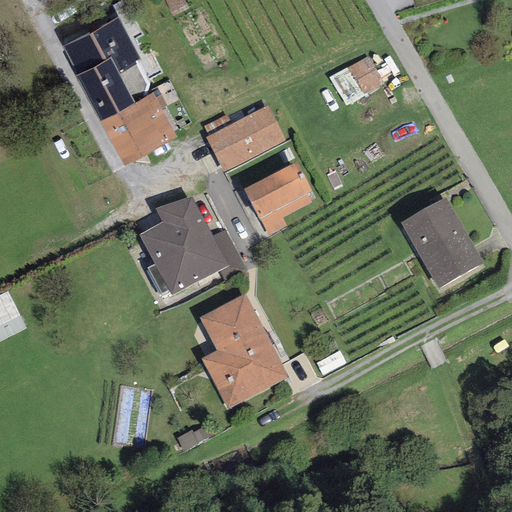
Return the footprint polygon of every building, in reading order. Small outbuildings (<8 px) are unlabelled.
[(62,38),(100,110),(151,84),(136,54),(140,51),(118,9),(62,38)] [(348,110),(388,89),(373,59),(333,79),(348,110)] [(151,84),(100,110),(123,156),(175,129),(151,84)] [(267,107),(207,139),(225,172),(285,140),(267,107)] [(296,162),(244,190),(268,235),(286,226),(282,218),(312,202),(307,194),(312,192),(296,162)] [(191,198),(155,208),(162,225),(139,235),(154,265),(145,270),(160,297),(169,292),(172,296),(219,270),(226,282),(247,270),(224,229),(212,234),(191,198)] [(446,198),(400,224),(437,288),(482,263),(446,198)] [(245,295),(199,318),(216,352),(200,360),(226,409),(288,378),(245,295)] [(0,337),(4,345),(28,332),(11,298),(0,303),(0,337)]
